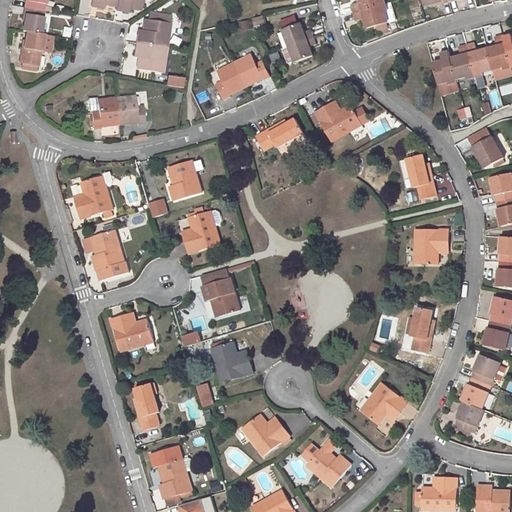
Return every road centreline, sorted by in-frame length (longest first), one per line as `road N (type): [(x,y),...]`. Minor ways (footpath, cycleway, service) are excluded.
road 1 (residential): [(37,138),(86,149),(149,146),(226,122),(349,61)]
road 2 (residential): [(86,306),(145,511)]
road 3 (residential): [(471,230),(462,327),(415,432)]
road 4 (residential): [(37,138),(86,306)]
road 5 (residential): [(349,61),(426,27),(511,8)]
road 6 (residential): [(349,61),(438,145)]
